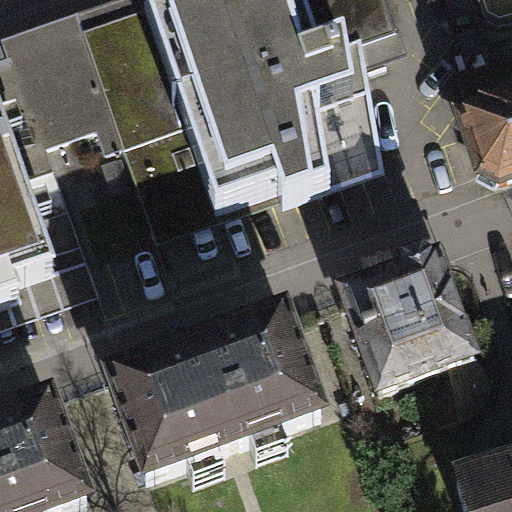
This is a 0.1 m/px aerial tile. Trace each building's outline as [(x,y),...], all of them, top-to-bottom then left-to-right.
[(283,217),(330,200),(329,183),(380,165),(367,101),(358,54),(397,40),(382,0),(185,0),(84,35),(86,39),(83,40),(123,153),(125,158),(190,135),(220,219),(276,199),(280,210),(283,217)] [(511,0),(478,0),(486,22),(500,29),(511,25),(511,0)] [(106,158),(123,153),(83,40),(9,65),(41,156),(47,153),(98,136),(106,158)] [(0,338),(99,304),(47,153),(41,156),(9,65),(0,68),(0,122),(15,165),(13,166),(55,283),(0,301),(0,338)] [(511,112),(459,129),(484,207),(511,198),(511,112)] [(0,301),(55,283),(13,166),(15,165),(0,122),(0,301)] [(190,135),(125,158),(157,253),(280,210),(276,199),(220,219),(190,135)] [(350,308),(383,410),(483,377),(450,275),(391,294),(350,308)] [(104,391),(147,501),(235,466),(335,427),(292,318),(197,355),(104,391)] [(0,511),(94,511),(57,409),(0,429),(0,511)] [(511,511),(511,465),(455,481),(462,511),(511,511)]
